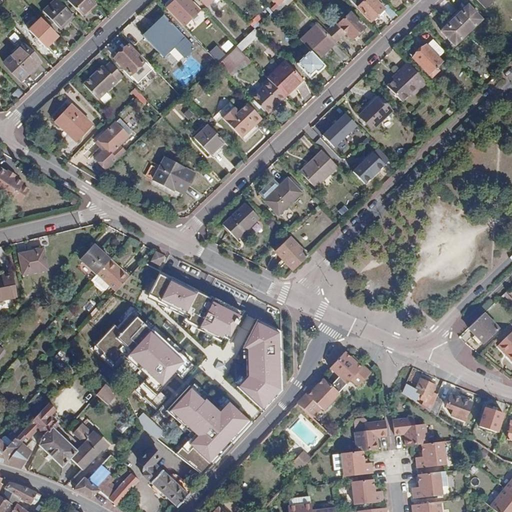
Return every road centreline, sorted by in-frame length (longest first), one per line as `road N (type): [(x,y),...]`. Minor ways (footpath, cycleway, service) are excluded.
road 1 (residential): [(430,0),(176,240)]
road 2 (residential): [(297,299),(511,83)]
road 3 (residential): [(183,511),(266,424),(330,317)]
road 4 (residential): [(139,0),(0,132)]
road 5 (residential): [(117,208),(0,135)]
road 6 (residential): [(297,299),(176,240)]
road 7 (residential): [(511,259),(424,353)]
road 8 (residential): [(0,235),(117,208)]
